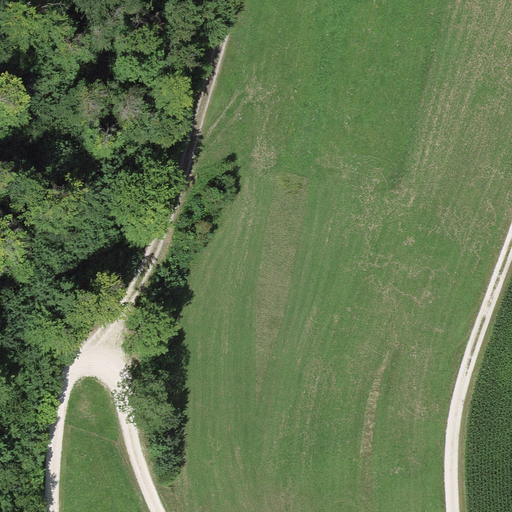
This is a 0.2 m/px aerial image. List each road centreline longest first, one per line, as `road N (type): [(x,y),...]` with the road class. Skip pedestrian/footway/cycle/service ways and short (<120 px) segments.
road 1 (track): [(231,0),(177,185),(122,309),(109,359),(152,511)]
road 2 (track): [(452,511),(462,370),(511,234)]
road 3 (track): [(109,359),(82,361),(65,375),(49,511)]
